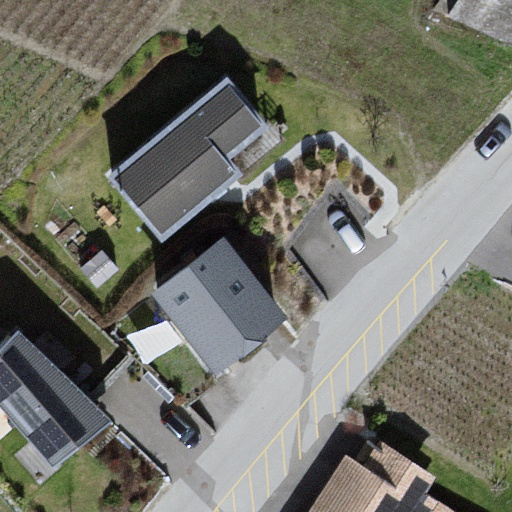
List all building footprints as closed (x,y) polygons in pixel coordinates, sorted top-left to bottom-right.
[(511,40),(511,0),(452,0),(443,12),(511,40)] [(230,87),(109,185),(164,245),(237,182),(226,165),(267,131),(230,87)] [(223,242),(154,301),(215,383),(287,324),(223,242)] [(18,328),(0,346),(0,402),(51,461),(109,420),(18,328)] [(366,473),(346,458),(310,511),(443,511),(426,499),(439,482),(384,448),(366,473)]
